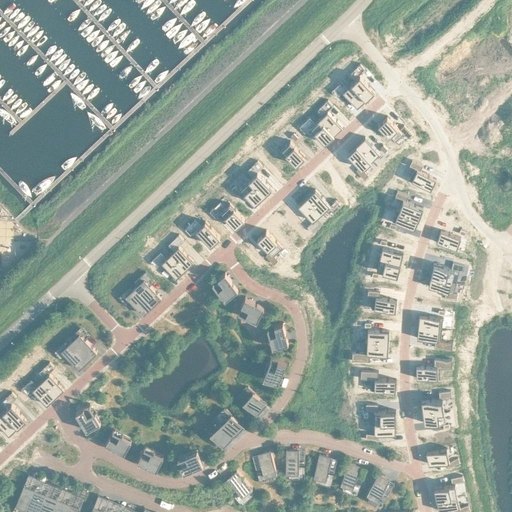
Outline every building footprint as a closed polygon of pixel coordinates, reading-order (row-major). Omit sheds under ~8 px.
[(449,0),(448,0),(441,8),(455,24),(464,15),(449,0)] [(441,8),(432,16),(447,32),(455,24),(441,8)] [(414,33),(406,41),(421,57),(429,48),(414,33)] [(406,41),(397,49),(412,65),(421,57),(406,41)] [(511,55),(510,54),(502,63),(511,72),(511,55)] [(362,72),(368,78),(371,75),(366,69),(362,72)] [(490,77),(481,85),(496,101),(505,93),(490,77)] [(366,80),(357,88),(372,104),(380,96),(366,80)] [(481,85),(472,93),(487,109),(496,101),(481,85)] [(357,88),(348,97),(363,112),(372,104),(357,88)] [(333,105),(330,108),(336,114),(339,111),(333,105)] [(333,116),(325,124),(339,140),(348,132),(333,116)] [(393,121),(384,130),(400,147),(409,139),(413,143),(418,139),(409,130),(405,134),(393,121)] [(325,124),(316,132),(331,148),(339,140),(325,124)] [(511,143),(500,128),(490,135),(503,152),(511,145),(511,143)] [(305,132),(310,138),(313,135),(308,129),(305,132)] [(371,142),(362,150),(377,166),(385,158),(371,142)] [(296,146),(287,154),(302,170),(311,162),(296,146)] [(362,150),(353,158),(366,171),(361,175),(370,184),(374,180),(368,174),(377,166),(362,150)] [(417,165),(415,171),(420,173),(415,184),(436,195),(442,184),(426,176),(428,171),(417,165)] [(265,175),(269,172),(263,166),(260,169),(265,175)] [(263,177),(254,185),(269,201),(278,192),(263,177)] [(254,185),(246,193),(260,209),(269,201),(254,185)] [(245,198),(240,192),(237,195),(242,201),(245,198)] [(321,194),(312,203),(327,218),(336,210),(321,194)] [(403,196),(401,201),(409,205),(404,215),(402,214),(402,215),(424,223),(429,212),(412,206),(414,200),(403,196)] [(312,203),(303,211),(318,226),(327,218),(312,203)] [(341,205),(338,208),(343,213),(346,210),(341,205)] [(235,208),(226,217),(241,232),(250,224),(235,208)] [(402,215),(398,226),(420,234),(424,223),(402,215)] [(211,226),(202,234),(216,250),(225,242),(211,226)] [(313,232),(318,237),(321,234),(316,229),(313,232)] [(196,240),(199,237),(194,231),(191,234),(196,240)] [(263,244),(275,257),(271,261),(279,269),(283,265),(279,261),(288,252),(272,235),(263,244)] [(442,247),(462,254),(466,242),(446,235),(442,247)] [(181,243),(187,249),(190,246),(190,245),(185,240),(181,243)] [(184,251),(176,259),(190,275),(199,266),(184,251)] [(388,252),(385,264),(406,269),(409,257),(388,252)] [(176,259),(167,267),(182,283),(190,275),(176,259)] [(385,264),(382,275),(403,280),(406,269),(385,264)] [(439,268),(437,280),(462,286),(465,275),(468,276),(470,270),(458,267),(457,273),(439,268)] [(218,287),(231,304),(244,294),(231,277),(218,287)] [(437,280),(434,291),(451,296),(450,301),(461,304),(463,298),(459,298),(462,286),(437,280)] [(149,283),(140,292),(158,311),(167,302),(149,283)] [(158,311),(140,292),(131,301),(149,320),(158,311)] [(374,295),(373,301),(379,302),(377,314),(401,317),(402,305),(385,302),(385,296),(374,295)] [(243,316),(262,326),(270,311),(251,302),(243,316)] [(425,320),(424,332),(447,334),(449,322),(425,320)] [(273,332),(278,352),(294,348),(288,327),(273,332)] [(424,332),(422,343),(440,345),(440,352),(457,354),(458,347),(458,346),(454,346),(446,345),(447,334),(424,332)] [(370,346),(370,347),(394,348),(395,336),(373,335),(373,346),(370,346)] [(85,338),(76,347),(93,366),(103,357),(85,338)] [(93,366),(76,347),(66,355),(84,374),(93,366)] [(358,357),(357,365),(375,366),(375,359),(393,360),(394,348),(370,347),(370,357),(362,357),(358,357)] [(268,382),(284,388),(291,368),(276,362),(268,382)] [(440,371),(422,371),(422,383),(446,383),(446,372),(454,372),(458,372),(457,363),(440,364),(440,371)] [(366,375),(366,383),(370,384),(378,384),(377,395),(401,397),(402,384),(384,383),(384,376),(366,375)] [(55,378),(46,386),(61,402),(69,394),(55,378)] [(46,386),(38,394),(52,410),(61,402),(46,386)] [(30,391),(27,394),(32,400),(35,397),(30,391)] [(243,403),(262,421),(273,409),(253,392),(243,403)] [(445,403),(427,405),(428,417),(450,414),(448,402),(457,401),(456,395),(444,397),(445,403)] [(17,408),(9,416),(23,432),(32,424),(17,408)] [(81,417),(92,435),(106,427),(95,409),(81,417)] [(383,409),(371,409),(371,415),(375,415),(375,427),(401,427),(401,415),(383,415),(383,409)] [(232,414),(221,424),(239,442),(250,432),(232,414)] [(450,414),(428,417),(430,428),(451,426),(450,414)] [(9,416),(0,424),(14,440),(23,432),(9,416)] [(239,442),(221,424),(211,434),(229,453),(239,442)] [(380,438),(371,439),(371,445),(383,445),(383,439),(401,439),(401,427),(375,427),(380,427),(380,438)] [(111,448),(129,459),(137,444),(119,434),(111,448)] [(143,466),(162,475),(169,460),(150,451),(143,466)] [(452,453),(431,458),(434,470),(452,465),(453,471),(465,468),(463,463),(455,465),(452,453)] [(183,462),(189,477),(209,469),(203,454),(183,462)] [(267,472),(270,482),(282,478),(275,455),(257,461),(261,474),(267,472)] [(291,479),(304,479),(304,468),(310,468),(310,455),(291,455),(291,479)] [(319,482),(332,485),(334,475),(340,477),(343,463),(324,459),(319,482)] [(346,489),(358,494),(362,484),(367,487),(372,474),(354,467),(346,489)] [(228,488),(237,499),(241,495),(248,502),(258,494),(242,476),(228,488)] [(388,497),(394,500),(400,488),(384,479),(372,499),(383,506),(388,497)] [(457,489),(440,493),(442,504),(463,500),(461,489),(469,487),(468,481),(456,483),(457,489)] [(22,511),(23,511),(24,511),(33,511),(41,494),(29,489),(20,511),(22,511)] [(46,511),(52,498),(41,494),(33,511),(46,511)] [(59,511),(63,503),(52,498),(46,511),(59,511)] [(463,500),(442,504),(443,511),(474,511),(474,510),(466,511),(463,500)] [(72,511),(74,507),(63,503),(59,511),(72,511)]
